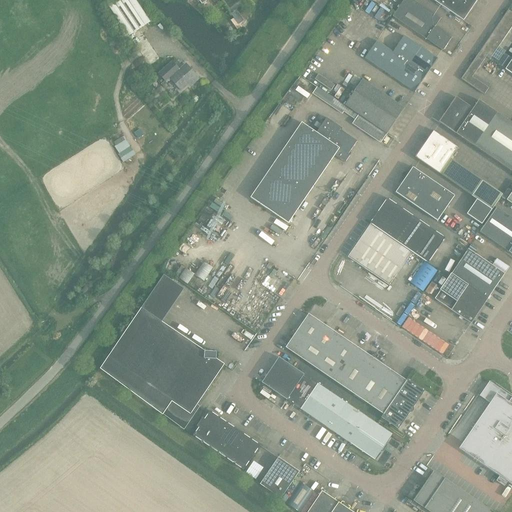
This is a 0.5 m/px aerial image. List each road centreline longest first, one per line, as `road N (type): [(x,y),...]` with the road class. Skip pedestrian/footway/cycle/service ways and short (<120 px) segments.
road 1 (unclassified): [(0,417),(96,321),(323,0)]
road 2 (unclassified): [(306,281),(234,391),(383,493),(461,384)]
road 3 (unclassified): [(494,0),(306,281)]
road 4 (unknown): [(306,281),(239,209),(242,180),(307,102),(390,155)]
road 5 (unclassified): [(461,384),(306,281)]
road 6 (unknown): [(247,108),(160,25)]
